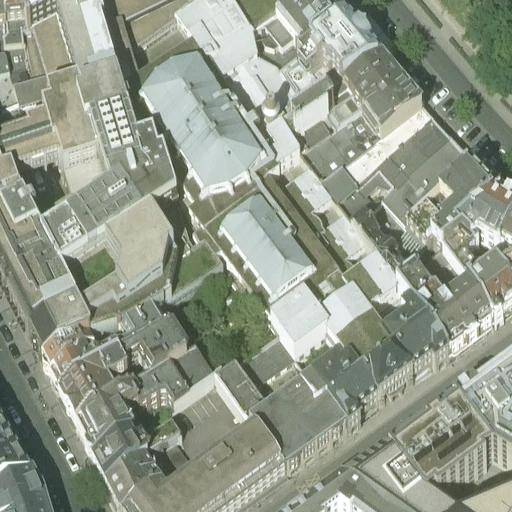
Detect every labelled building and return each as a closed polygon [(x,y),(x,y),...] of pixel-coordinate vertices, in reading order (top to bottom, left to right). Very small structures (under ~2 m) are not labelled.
[(18,0),(0,0),(7,34),(25,30),(18,0)] [(19,206),(0,215),(0,288),(5,298),(12,314),(26,341),(86,314),(124,290),(136,308),(193,263),(189,256),(169,187),(166,188),(162,175),(161,175),(154,157),(148,158),(144,143),(141,144),(136,130),(133,131),(130,117),(120,102),(139,89),(133,57),(177,28),(215,2),(213,0),(18,0),(25,30),(25,31),(26,39),(21,41),(23,58),(7,62),(8,70),(0,71),(0,180),(3,190),(12,187),(60,171),(74,219),(33,237),(19,206)] [(312,0),(296,12),(264,35),(278,52),(281,57),(293,48),(304,62),(310,57),(347,28),(333,10),(324,0),(312,0)] [(287,0),(296,12),(312,0),(287,0)] [(215,2),(177,28),(188,47),(206,36),(210,41),(199,48),(205,58),(200,61),(211,78),(226,68),(234,80),(256,67),(250,45),(251,44),(232,14),(223,19),(215,2)] [(347,28),(310,57),(323,72),(322,75),(326,79),(325,80),(325,81),(325,83),(326,84),(327,85),(328,85),(329,85),(330,85),(331,84),(332,83),(342,95),(380,69),(365,50),(347,28)] [(25,30),(7,34),(7,36),(9,46),(5,54),(7,62),(23,58),(21,41),(26,39),(25,31),(25,30)] [(274,56),(278,52),(264,35),(255,41),(265,53),(274,56)] [(311,391),(348,442),(354,437),(361,433),(358,428),(375,415),(378,413),(378,414),(384,410),(384,409),(389,405),(390,407),(396,403),(402,398),(401,397),(406,393),(407,393),(413,389),(412,388),(413,387),(432,373),(435,378),(442,372),(449,368),(408,312),(397,320),(406,332),(384,347),(367,324),(399,301),(377,271),(356,286),(355,284),(354,281),(354,279),(353,278),(352,276),(350,274),(349,273),(347,272),(345,271),(344,269),(365,254),(352,236),(344,225),(323,241),(321,239),(321,237),(321,235),(320,233),(319,231),(317,229),(316,228),(314,227),(312,227),(310,224),(330,209),(320,196),(309,181),(277,206),(267,192),(278,184),(277,182),(298,166),(299,166),(282,137),(287,134),(278,121),(296,107),(280,81),(276,75),(256,67),(234,80),(226,68),(211,78),(200,61),(205,58),(199,48),(210,41),(206,36),(188,47),(193,55),(139,89),(120,102),(130,117),(188,207),(181,212),(202,243),(195,249),(199,257),(205,254),(216,269),(222,266),(232,283),(228,285),(240,303),(246,299),(261,321),(262,323),(279,348),(294,369),(325,346),(346,376),(340,380),(331,379),(324,384),(323,388),(318,387),(315,382),(308,387),(311,391)] [(278,121),(287,134),(292,130),(342,95),(332,83),(331,84),(330,85),(329,85),(328,85),(327,85),(326,84),(325,83),(325,81),(325,80),(326,79),(322,75),(323,72),(310,57),(304,62),(280,81),(296,107),(278,121)] [(342,95),(292,130),(300,143),(327,125),(391,82),(387,77),(380,69),(342,95)] [(397,89),(391,82),(327,125),(332,132),(341,125),(346,132),(401,93),(397,89)] [(345,174),(347,175),(376,153),(422,118),(412,106),(401,93),(346,132),(327,146),(333,155),(334,158),(334,161),(335,164),(337,167),(339,169),(340,170),(342,172),(343,173),(345,174)] [(388,167),(431,128),(427,123),(422,118),(376,153),(388,167)] [(287,134),(282,137),(299,166),(327,146),(346,132),(341,125),(332,132),(327,125),(300,143),(292,130),(287,134)] [(445,146),(444,145),(431,130),(432,129),(431,128),(388,167),(355,196),(342,179),(320,196),(330,209),(334,214),(335,214),(344,225),(352,236),(365,227),(365,226),(374,218),(374,217),(382,210),(449,150),(448,149),(449,148),(446,145),(445,146)] [(299,166),(298,166),(309,181),(320,196),(342,179),(347,175),(345,174),(343,173),(342,172),(340,170),(339,169),(337,167),(335,164),(334,161),(334,158),(333,155),(327,146),(299,166)] [(449,150),(382,210),(408,237),(474,175),(468,168),(462,162),(460,163),(449,150)] [(474,175),(408,237),(407,238),(408,239),(398,248),(415,268),(426,258),(427,260),(432,256),(441,265),(442,265),(461,250),(455,244),(499,203),(487,189),(474,175)] [(0,215),(19,206),(12,187),(3,190),(0,180),(0,215)] [(483,250),(499,259),(511,236),(511,210),(509,209),(499,203),(455,244),(461,250),(473,260),(483,250)] [(408,237),(382,210),(374,217),(374,218),(365,226),(365,227),(375,240),(375,241),(383,251),(385,250),(395,263),(403,276),(412,287),(441,265),(432,256),(427,260),(426,258),(415,268),(398,248),(408,239),(407,238),(408,237)] [(494,334),(442,265),(441,265),(412,287),(403,276),(395,263),(385,250),(383,251),(375,241),(375,240),(365,227),(352,236),(365,254),(377,271),(399,301),(408,312),(449,368),(472,350),(494,334)] [(511,269),(500,287),(501,289),(511,281),(511,236),(499,259),(511,266),(511,269)] [(461,250),(442,265),(494,334),(507,324),(511,320),(511,304),(501,289),(500,287),(490,274),(473,260),(461,250)] [(42,371),(42,372),(78,355),(123,342),(128,339),(157,324),(164,320),(163,319),(222,280),(205,255),(193,263),(136,308),(124,290),(86,314),(26,341),(28,344),(29,343),(35,356),(43,370),(42,371)] [(511,281),(501,289),(511,304),(511,281)] [(89,365),(50,387),(53,392),(59,404),(133,365),(169,343),(157,324),(128,339),(134,350),(126,353),(130,360),(122,363),(121,362),(119,363),(115,363),(109,367),(104,358),(89,365)] [(134,350),(128,339),(123,342),(78,355),(42,372),(49,384),(50,387),(89,365),(104,358),(106,357),(109,356),(114,358),(126,353),(134,350)] [(168,380),(189,410),(213,393),(195,364),(187,370),(170,343),(169,343),(133,365),(59,404),(66,418),(76,438),(168,380)] [(250,435),(267,423),(247,396),(254,391),(256,395),(294,369),(279,348),(216,391),(215,391),(247,437),(250,435)] [(511,370),(452,414),(493,469),(511,480),(511,370)] [(189,410),(168,380),(76,438),(82,448),(93,471),(141,442),(160,430),(160,431),(189,410)] [(326,458),(348,442),(311,391),(301,398),(299,395),(296,395),(290,399),(290,402),(292,405),(267,423),(250,435),(256,444),(286,485),(286,486),(320,462),(326,458)] [(484,474),(493,469),(452,414),(396,456),(386,464),(421,511),(432,511),(435,510),(436,511),(439,511),(486,477),(484,474)] [(11,453),(0,432),(0,500),(30,486),(18,465),(11,453)] [(100,484),(107,498),(152,468),(179,450),(171,437),(147,453),(141,442),(93,471),(100,484)] [(198,487),(215,511),(249,511),(251,511),(286,485),(256,444),(198,487)] [(421,511),(386,464),(343,494),(368,511),(421,511)] [(114,511),(142,511),(158,501),(157,500),(169,492),(152,468),(107,498),(114,511)] [(44,511),(42,504),(39,497),(37,497),(30,486),(0,500),(0,511),(44,511)] [(215,511),(198,487),(176,503),(169,492),(157,500),(158,501),(142,511),(215,511)] [(368,511),(343,494),(317,511),(368,511)]
